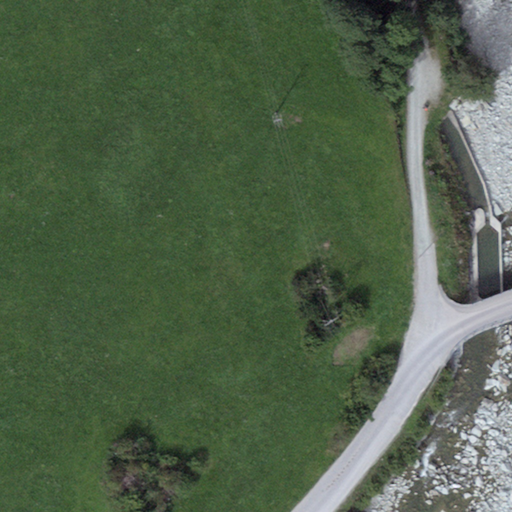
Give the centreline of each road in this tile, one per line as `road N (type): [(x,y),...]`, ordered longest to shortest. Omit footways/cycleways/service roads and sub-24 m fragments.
road 1 (residential): [(407,0),(434,291),(462,322)]
road 2 (residential): [(314,511),(462,322)]
